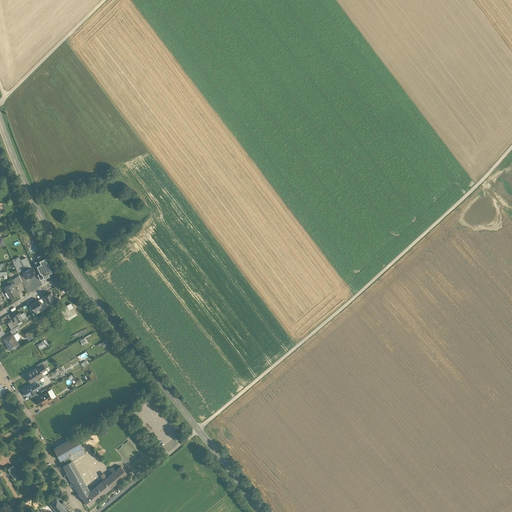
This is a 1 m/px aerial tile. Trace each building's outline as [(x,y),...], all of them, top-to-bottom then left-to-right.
[(31,268),(26,258),(21,261),(24,267),(23,267),(20,269),(22,271),(25,279),(34,275),(32,271),(34,271),(32,268),(31,268)] [(48,264),(45,258),(39,261),(40,264),(36,266),(40,274),(41,273),(43,277),(44,279),(49,276),(48,274),(52,272),(48,264)] [(20,269),(16,261),(13,262),(15,268),(18,273),(22,271),(20,269)] [(19,276),(12,280),(16,286),(22,283),(19,276)] [(12,283),(4,288),(10,299),(19,294),(12,283)] [(57,301),(54,296),(53,297),(50,293),(43,298),(47,303),(47,304),(50,302),(51,305),(57,301)] [(38,301),(38,300),(30,305),(34,312),(42,307),(41,305),(38,301)] [(71,304),(60,311),(65,319),(76,313),(71,304)] [(19,312),(13,316),(15,321),(17,323),(21,320),(23,319),(21,314),(19,312)] [(20,329),(18,325),(15,327),(17,330),(12,334),(13,336),(18,333),(19,330),(20,329)] [(12,334),(4,339),(9,350),(18,345),(12,334)] [(39,368),(26,375),(30,382),(42,375),(40,373),(46,370),(45,368),(48,367),(46,364),(39,368)] [(32,384),(27,387),(26,386),(24,387),(25,389),(23,390),(27,396),(29,395),(31,394),(32,394),(34,393),(34,392),(35,392),(40,389),(39,387),(40,386),(40,385),(39,383),(38,383),(37,384),(35,385),(36,386),(34,387),(32,384)] [(42,394),(36,398),(40,406),(48,401),(52,399),(51,399),(48,393),(43,395),(42,394)] [(55,396),(51,399),(52,399),(48,401),(50,405),(58,401),(55,396)] [(76,436),(53,449),(60,460),(63,465),(72,460),(85,453),(82,448),(82,447),(76,436)] [(90,491),(88,488),(72,460),(63,465),(66,471),(66,472),(71,481),(71,480),(80,495),(89,506),(127,474),(121,466),(115,471),(112,467),(109,469),(113,473),(90,491)] [(16,471),(13,465),(7,469),(11,474),(15,481),(19,479),(15,472),(16,471)] [(70,511),(69,511),(67,511),(64,508),(67,505),(63,501),(60,504),(56,499),(50,505),(56,511),(70,511)]
